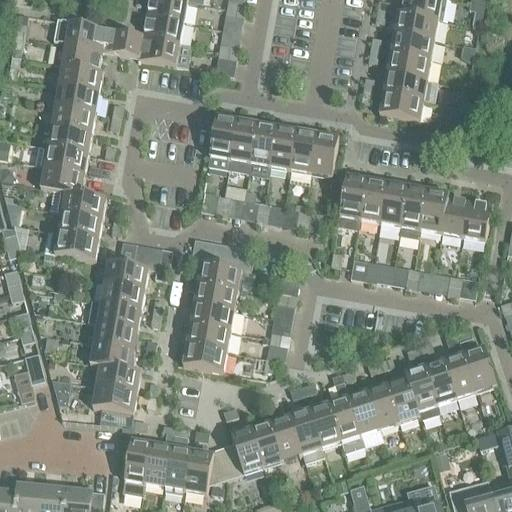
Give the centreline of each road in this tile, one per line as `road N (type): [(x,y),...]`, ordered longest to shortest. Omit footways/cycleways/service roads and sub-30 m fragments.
road 1 (residential): [(511,182),(458,174),(440,148),(366,136),(348,116),(316,111)]
road 2 (residential): [(206,396),(246,401),(292,384),(312,287)]
road 3 (residential): [(490,318),(312,287)]
road 4 (residential): [(132,171),(143,107),(195,116),(218,95),(245,99)]
road 5 (residential): [(312,287),(295,248),(203,231),(183,250)]
road 6 (residential): [(490,318),(511,182)]
road 7 (residential): [(183,250),(161,377)]
road 8 (residential): [(183,250),(131,240),(139,205),(132,171)]
